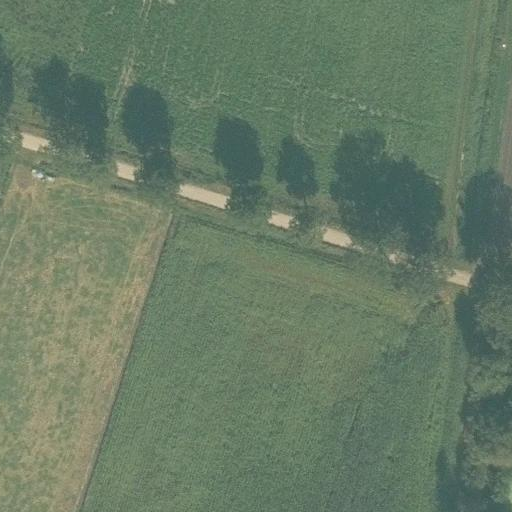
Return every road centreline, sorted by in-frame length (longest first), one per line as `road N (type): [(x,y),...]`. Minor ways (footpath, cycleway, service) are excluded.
road 1 (track): [(447,270),(0,134)]
road 2 (track): [(484,0),(447,270)]
